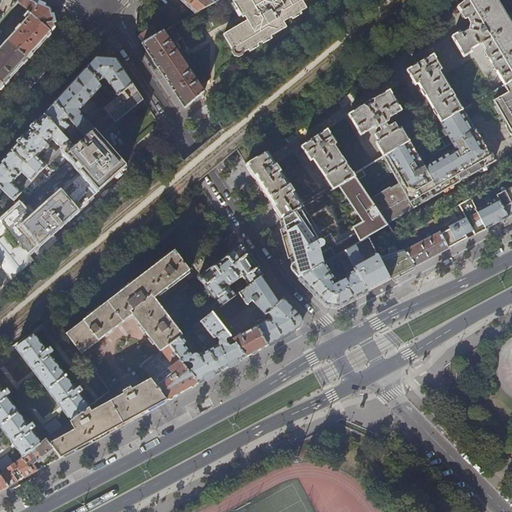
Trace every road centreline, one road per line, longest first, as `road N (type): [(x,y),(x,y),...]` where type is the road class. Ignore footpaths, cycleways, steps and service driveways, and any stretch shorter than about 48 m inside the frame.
road 1 (residential): [(99,15),(277,274),(339,344)]
road 2 (primary): [(332,348),(32,511)]
road 3 (primary): [(105,511),(355,385)]
road 4 (residential): [(375,375),(507,511)]
road 5 (primary): [(511,258),(361,331)]
road 6 (residential): [(99,15),(0,126)]
road 7 (primary): [(385,370),(511,295)]
